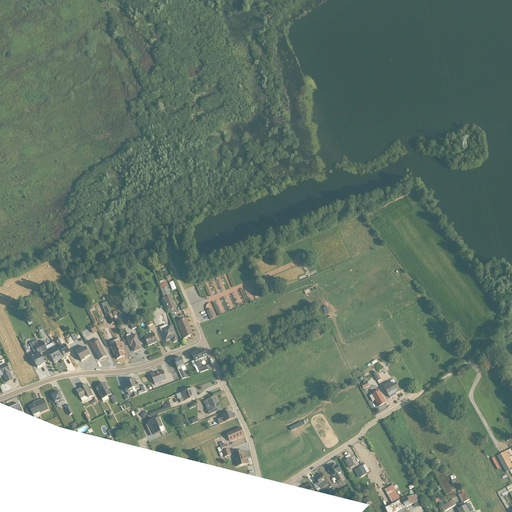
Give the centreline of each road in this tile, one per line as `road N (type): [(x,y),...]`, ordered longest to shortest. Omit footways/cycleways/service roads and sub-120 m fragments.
road 1 (residential): [(205,342),(140,368),(77,373),(0,398)]
road 2 (residential): [(265,496),(421,392)]
road 3 (residential): [(265,496),(246,428),(205,342)]
